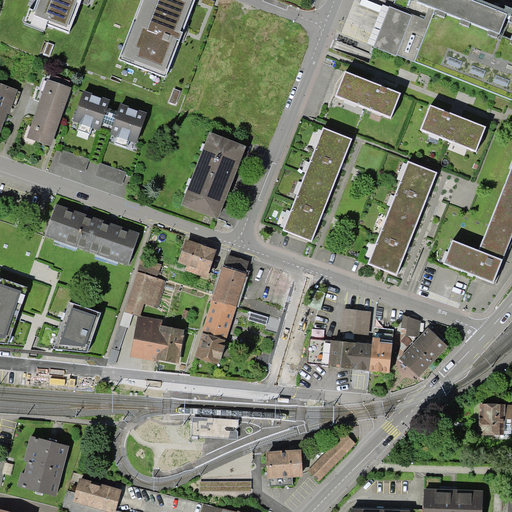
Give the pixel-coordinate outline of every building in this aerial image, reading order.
[(74,0),(34,0),(30,13),(65,26),(74,0)] [(143,0),(121,57),(167,75),(196,0),(143,0)] [(511,16),(470,0),(418,0),(418,2),(435,9),(414,61),(511,99),(511,16)] [(401,93),(345,71),(335,96),(391,118),(401,93)] [(74,88),(49,80),(29,139),(54,148),(74,88)] [(20,92),(0,84),(0,134),(4,135),(20,92)] [(113,103),(86,94),(76,123),(103,132),(113,103)] [(486,126),(432,105),(421,131),(476,153),(486,126)] [(150,116),(123,107),(113,136),(140,145),(150,116)] [(352,142),(322,129),(281,231),(311,243),(352,142)] [(251,150),(213,135),(185,206),(222,221),(251,150)] [(61,150),(57,163),(84,172),(88,159),(61,150)] [(437,173),(407,161),(366,262),(396,274),(437,173)] [(99,162),(94,176),(121,185),(126,171),(99,162)] [(511,164),(478,250),(502,259),(511,234),(511,164)] [(142,235),(58,206),(47,237),(130,266),(142,235)] [(478,250),(453,240),(443,264),(493,283),(502,259),(478,250)] [(219,251),(191,242),(183,265),(211,275),(219,251)] [(222,267),(212,299),(235,307),(245,274),(222,267)] [(167,280),(137,271),(124,311),(133,314),(139,316),(144,303),(158,308),(167,280)] [(0,278),(0,343),(10,344),(30,288),(0,278)] [(326,293),(324,299),(335,303),(339,290),(328,286),(326,293)] [(313,289),(307,305),(320,310),(324,299),(326,293),(313,289)] [(235,307),(212,299),(202,330),(227,338),(236,307),(235,307)] [(102,316),(73,305),(57,352),(91,353),(102,316)] [(184,309),(181,317),(188,319),(191,312),(184,309)] [(372,312),(345,310),(343,333),(370,336),(372,312)] [(133,314),(124,311),(119,324),(127,327),(129,327),(133,314)] [(258,313),(256,320),(271,325),(273,317),(258,313)] [(421,322),(404,315),(402,327),(408,329),(407,334),(419,335),(421,322)] [(187,332),(139,323),(132,357),(180,366),(187,332)] [(127,327),(119,324),(112,348),(120,350),(127,327)] [(395,329),(375,327),(373,345),(372,370),(393,372),(395,329)] [(406,355),(403,358),(422,376),(450,347),(431,329),(416,345),(406,355)] [(227,338),(202,330),(194,357),(219,364),(227,338)] [(348,343),(312,339),(309,364),(346,368),(348,343)] [(400,349),(406,355),(416,345),(410,339),(400,349)] [(373,345),(348,343),(346,368),(372,370),(373,345)] [(120,350),(112,348),(107,362),(115,365),(120,350)] [(504,435),(504,427),(511,427),(511,404),(506,405),(506,404),(480,403),(479,435),(504,435)] [(219,426),(223,426),(222,439),(238,440),(239,420),(193,418),(193,425),(219,426)] [(219,426),(193,425),(192,438),(222,439),(223,426),(219,426)] [(320,480),(356,443),(346,432),(309,470),(320,480)] [(67,445),(29,437),(18,485),(55,494),(67,445)] [(301,448),(266,450),(268,477),(302,475),(301,448)] [(250,474),(199,477),(199,483),(251,480),(250,474)] [(79,477),(72,502),(105,511),(113,511),(120,489),(79,477)] [(425,488),(423,511),(483,511),(484,490),(425,488)] [(201,496),(251,499),(251,492),(201,489),(201,496)]
